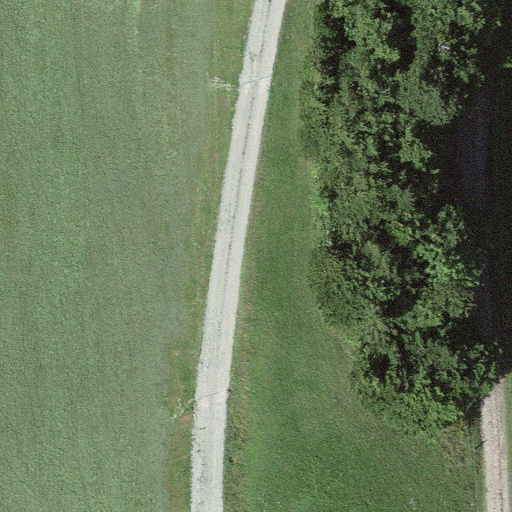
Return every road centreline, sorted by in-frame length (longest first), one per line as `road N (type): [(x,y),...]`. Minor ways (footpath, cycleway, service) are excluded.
road 1 (unclassified): [(216,511),(250,157),(281,0)]
road 2 (track): [(495,511),(484,279),(491,0)]
